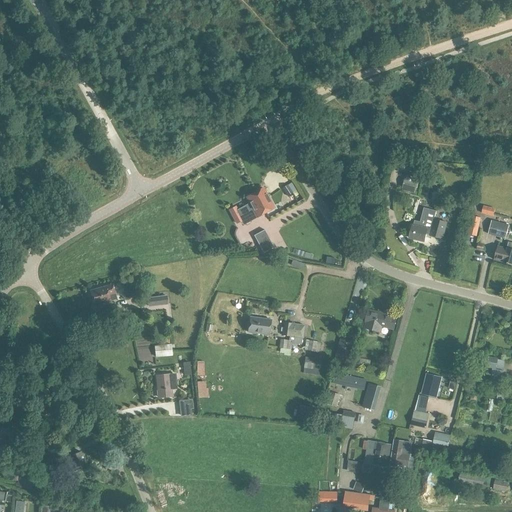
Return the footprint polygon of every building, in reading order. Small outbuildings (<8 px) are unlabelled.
[(421,174),(423,167),(414,164),(412,172),(421,174)] [(418,174),(396,168),(393,179),(399,180),(397,187),(408,190),(409,183),(415,185),(418,174)] [(293,194),(287,185),(282,188),(288,197),(293,194)] [(263,188),(255,193),(265,212),(274,208),(263,188)] [(255,193),(246,197),(250,203),(238,210),(236,206),(229,210),(237,224),(241,222),(243,225),(265,212),(255,193)] [(406,214),(416,217),(419,207),(409,204),(406,214)] [(484,206),(482,214),(494,216),(496,208),(484,206)] [(414,219),(413,225),(409,238),(424,242),(426,235),(442,240),(447,222),(434,219),(436,211),(428,209),(423,208),(420,221),(414,219)] [(484,215),(482,220),(493,224),(495,219),(484,215)] [(481,217),(473,216),(468,235),(477,236),(481,217)] [(498,222),(494,236),(506,239),(510,225),(498,222)] [(263,253),(274,247),(264,230),(254,236),(263,253)] [(412,247),(426,249),(427,242),(413,241),(412,247)] [(511,243),(508,242),(507,248),(497,246),(494,259),(503,262),(511,264),(511,243)] [(137,295),(132,278),(122,280),(126,298),(137,295)] [(113,285),(90,291),(94,305),(110,301),(110,300),(115,299),(114,294),(115,293),(113,285)] [(167,295),(147,298),(148,307),(168,304),(167,295)] [(369,310),(366,322),(364,328),(380,332),(382,326),(393,329),(396,317),(369,310)] [(274,326),(271,326),(272,321),(254,318),(252,332),(270,334),(271,329),(273,330),(274,326)] [(284,323),(282,335),(289,336),(289,340),(292,340),(291,343),(301,345),(302,338),(304,325),(284,323)] [(249,333),(248,340),(271,343),(272,336),(249,333)] [(333,364),(348,368),(355,342),(340,338),(333,364)] [(306,340),(304,350),(319,353),(321,343),(306,340)] [(173,355),(171,344),(154,346),(155,358),(173,355)] [(506,360),(498,359),(485,356),(483,367),(489,368),(493,369),(491,375),(491,377),(502,379),(506,360)] [(321,359),(307,357),(305,357),(303,370),(319,373),(321,359)] [(475,382),(483,384),(485,375),(476,372),(475,382)] [(159,397),(172,396),(170,374),(157,375),(159,397)] [(341,374),(338,384),(366,391),(369,381),(341,374)] [(427,375),(421,394),(436,398),(441,379),(427,375)] [(378,395),(366,391),(362,407),(374,410),(378,395)] [(330,392),(327,404),(336,407),(340,395),(330,392)] [(193,399),(180,400),(181,410),(194,408),(193,399)] [(29,413),(44,412),(43,404),(29,405),(29,413)] [(354,422),(356,413),(343,410),(341,420),(354,422)] [(133,423),(138,420),(135,413),(130,416),(133,423)] [(428,419),(414,416),(413,415),(411,424),(426,428),(428,419)] [(50,420),(50,427),(60,427),(60,419),(50,420)] [(16,444),(15,444),(14,428),(0,428),(0,444),(9,444),(9,449),(16,449),(16,444)] [(433,442),(432,448),(448,451),(451,436),(435,432),(433,442)] [(391,466),(407,468),(409,455),(402,454),(404,442),(394,440),(391,466)] [(424,440),(422,446),(432,448),(433,442),(424,440)] [(392,445),(390,445),(368,442),(368,447),(366,447),(365,450),(367,450),(364,472),(370,473),(371,465),(389,467),(392,445)] [(60,460),(66,474),(87,466),(81,451),(60,460)] [(51,487),(52,469),(44,469),(43,486),(51,487)] [(16,473),(10,479),(12,481),(18,481),(18,475),(16,473)] [(332,492),(319,492),(319,503),(332,503),(332,492)] [(373,508),(372,511),(394,511),(395,511),(389,510),(390,502),(380,501),(379,509),(373,508)] [(14,511),(22,511),(24,502),(16,502),(14,511)]
